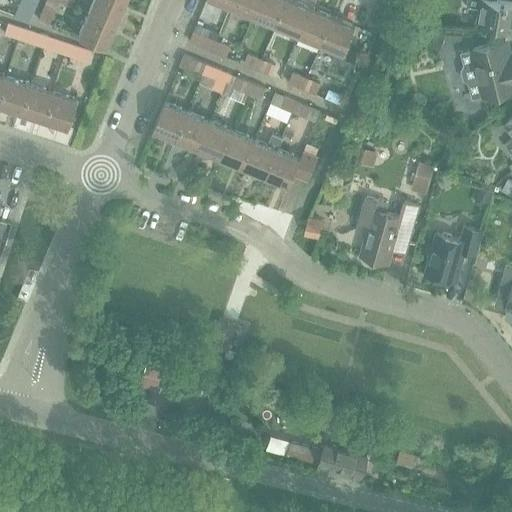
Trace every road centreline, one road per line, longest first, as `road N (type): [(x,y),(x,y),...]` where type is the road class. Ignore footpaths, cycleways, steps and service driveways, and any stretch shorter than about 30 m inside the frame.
road 1 (residential): [(99,177),(239,228),(304,278),(463,324),(511,382)]
road 2 (tertiary): [(417,511),(25,410)]
road 3 (tertiary): [(25,410),(59,280),(99,177)]
road 4 (tertiary): [(99,177),(168,0)]
